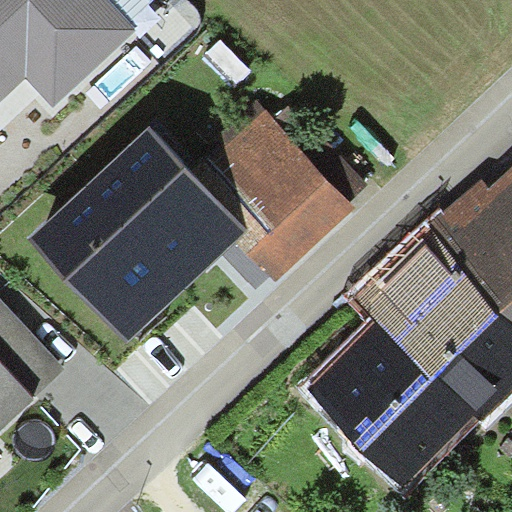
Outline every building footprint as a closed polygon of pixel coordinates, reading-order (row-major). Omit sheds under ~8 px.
[(98,0),(0,0),(0,89),(16,76),(43,101),(125,29),(98,0)] [(263,113),(191,178),(241,232),(278,273),(350,208),(263,113)] [(125,339),(241,232),(191,178),(147,131),(31,239),(125,339)] [(511,191),(447,256),(511,320),(511,191)] [(466,429),(511,383),(511,320),(447,256),(427,236),(349,313),(370,334),(466,429)] [(0,297),(0,427),(65,367),(0,297)] [(404,491),(466,429),(370,334),(308,395),(404,491)]
